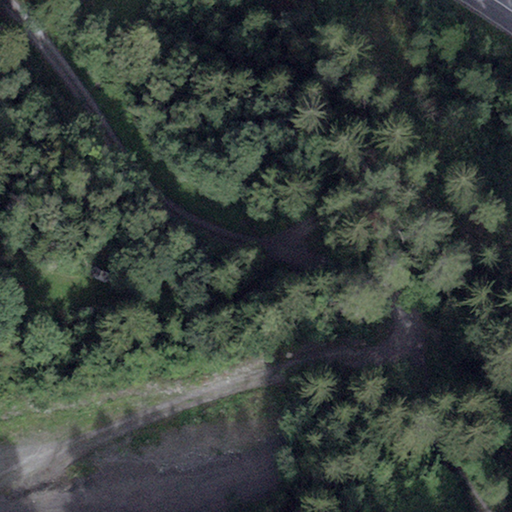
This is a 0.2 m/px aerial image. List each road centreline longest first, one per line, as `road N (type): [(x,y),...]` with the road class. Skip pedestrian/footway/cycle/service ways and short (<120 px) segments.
road 1 (track): [(2,0),(180,215),(378,286),(405,320)]
road 2 (track): [(405,320),(99,467)]
road 3 (track): [(405,320),(454,460),(488,511)]
